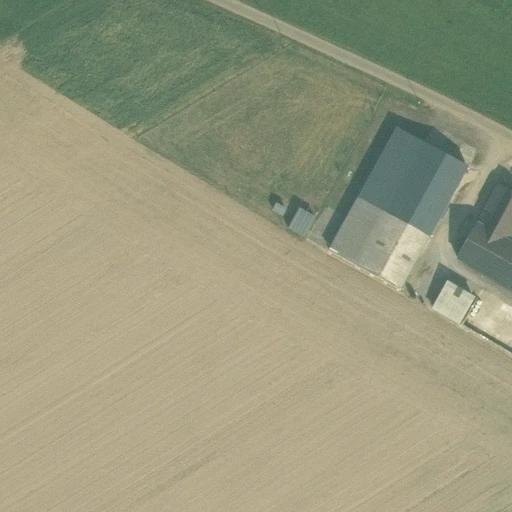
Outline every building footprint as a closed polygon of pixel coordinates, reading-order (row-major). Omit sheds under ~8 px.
[(397,129),(358,199),(386,215),(425,145),(397,129)] [(425,145),(386,215),(428,238),(467,168),(425,145)] [(511,234),(511,192),(498,185),(476,225),(508,242),(511,234)] [(386,215),(358,199),(329,252),(357,267),(386,215)] [(428,238),(386,215),(357,267),(399,290),(428,238)] [(511,244),(508,242),(476,225),(457,259),(511,290),(511,244)] [(448,284),(433,310),(458,324),(473,299),(448,284)] [(471,326),(471,323),(471,321),(470,320),(468,319),(466,318),(464,319),(462,320),(461,322),(461,324),(461,326),(462,327),(464,329),(466,329),(468,328),(470,327),(471,326)] [(481,332),(481,330),(481,328),(480,326),(479,325),(477,324),(475,324),(473,325),(472,327),(471,329),(472,331),(473,332),(474,334),(476,334),(478,334),(480,333),(481,332)]
